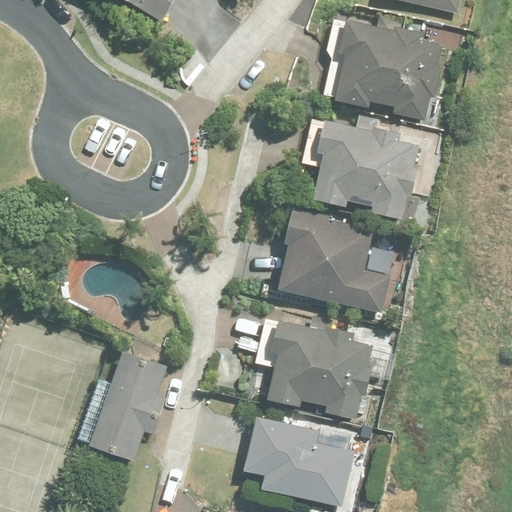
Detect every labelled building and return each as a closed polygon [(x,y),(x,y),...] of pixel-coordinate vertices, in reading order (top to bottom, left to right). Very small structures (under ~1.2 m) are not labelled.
[(138,0),(166,17),(176,0),(138,0)] [(424,0),(460,8),(462,0),(424,0)] [(398,102),(396,109),(428,117),(434,92),(437,92),(444,65),(439,64),(445,40),(425,35),(427,27),(408,22),(408,18),(384,11),(381,20),(349,12),(349,15),(338,13),(330,45),(335,53),(326,90),(373,102),(374,96),(398,102)] [(359,120),(316,110),(304,158),(323,162),(316,192),(349,200),(350,194),(376,201),(374,207),(405,214),(410,190),(413,190),(420,164),(416,162),(422,138),(401,133),(403,128),(380,122),(382,116),(368,113),(367,116),(361,115),(359,120)] [(289,235),(294,236),(282,283),(384,307),(391,273),(367,267),(376,225),(328,214),(329,210),(297,203),(289,235)] [(357,328),(335,322),(337,317),(316,312),(314,321),(283,313),(282,317),(269,314),(258,358),(277,362),(270,392),(303,401),(305,394),(330,401),(329,407),(359,414),(365,391),(368,391),(373,372),(390,376),(397,351),(375,345),(375,341),(355,336),(357,328)] [(82,433),(93,437),(91,440),(136,455),(147,427),(156,430),(169,394),(159,391),(169,361),(125,345),(114,379),(103,375),(82,433)] [(319,440),(322,426),(260,412),(247,465),(268,470),(265,485),(345,503),(348,493),(356,496),(359,483),(350,481),(358,449),(319,440)]
